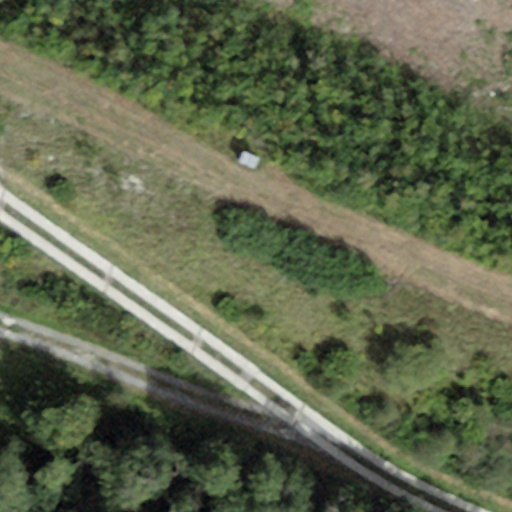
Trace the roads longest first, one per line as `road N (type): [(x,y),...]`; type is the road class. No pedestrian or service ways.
road 1 (track): [(267,403),(0,210)]
road 2 (track): [(267,403),(0,333)]
road 3 (track): [(469,511),(376,483),(267,403)]
